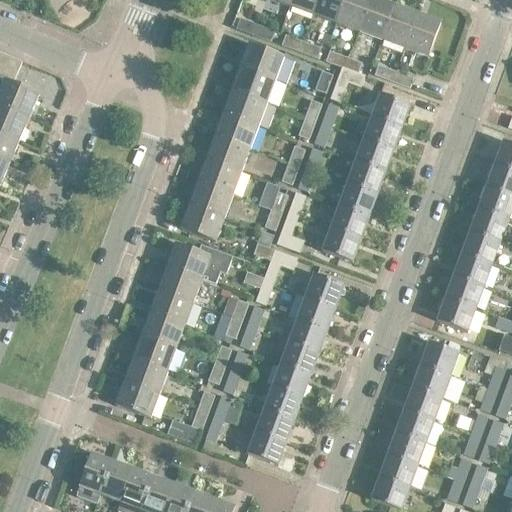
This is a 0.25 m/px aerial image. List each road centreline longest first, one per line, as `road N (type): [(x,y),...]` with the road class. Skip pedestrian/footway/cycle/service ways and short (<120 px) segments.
road 1 (residential): [(321,511),(509,0)]
road 2 (residential): [(54,412),(156,134),(146,89),(111,76)]
road 3 (residential): [(111,76),(0,321)]
road 4 (residential): [(268,495),(54,412)]
road 5 (residential): [(111,76),(0,28)]
